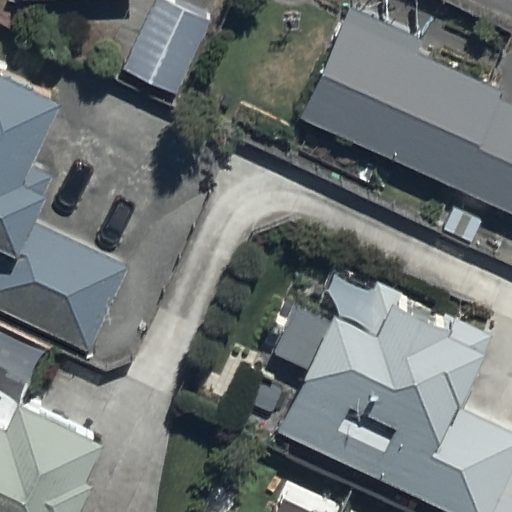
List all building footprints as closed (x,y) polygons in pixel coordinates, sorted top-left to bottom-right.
[(213,9),(196,0),(148,0),(122,51),(177,79),(213,9)] [(375,0),(344,0),(299,102),(511,196),(511,87),(499,81),(501,76),(418,38),(425,22),(375,0)] [(0,293),(89,337),(130,252),(31,204),(51,163),(26,151),(65,71),(0,39),(0,293)] [(484,511),(511,456),(511,417),(456,390),(492,315),(380,261),(374,273),(338,256),(324,284),(337,290),(278,413),(482,511),(484,511)] [(106,411),(21,369),(7,398),(0,394),(0,511),(59,511),(64,503),(71,507),(100,449),(90,444),(106,411)] [(301,511),(277,501),(272,511),(301,511)]
